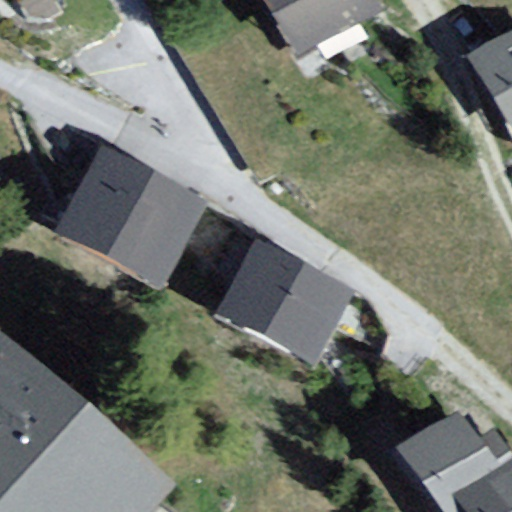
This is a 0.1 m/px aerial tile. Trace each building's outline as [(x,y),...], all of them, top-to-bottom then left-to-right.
[(346,0),(214,0),(243,67),(355,20),(346,0)] [(511,42),(459,65),(498,158),(511,152),(511,42)] [(72,159),(10,256),(108,318),(170,221),(72,159)] [(215,248),(164,331),(261,391),(312,308),(215,248)] [(144,511),(166,489),(0,332),(0,511),(144,511)] [(459,482),(427,428),(352,472),(375,511),(509,511),(483,468),(459,482)]
